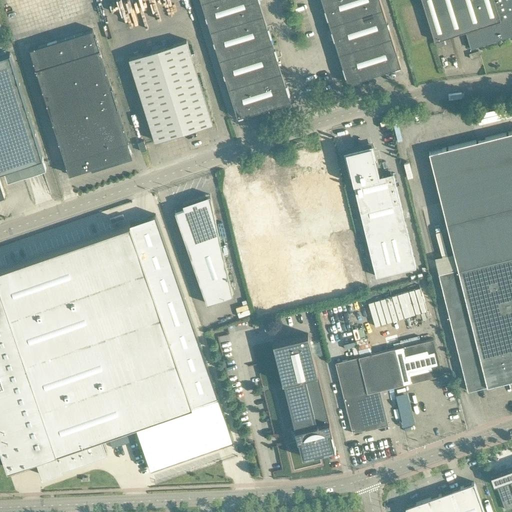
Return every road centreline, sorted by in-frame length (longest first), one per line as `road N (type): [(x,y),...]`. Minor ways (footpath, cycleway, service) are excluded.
road 1 (unclassified): [(0,507),(271,494),(366,479)]
road 2 (unclassified): [(0,232),(303,125)]
road 3 (unclassified): [(343,115),(446,89),(511,83)]
road 4 (unknown): [(441,90),(441,118),(418,148),(443,243)]
road 5 (unclassified): [(366,479),(511,427)]
road 6 (unclassified): [(303,125),(264,0)]
road 7 (unclassified): [(307,0),(343,115)]
